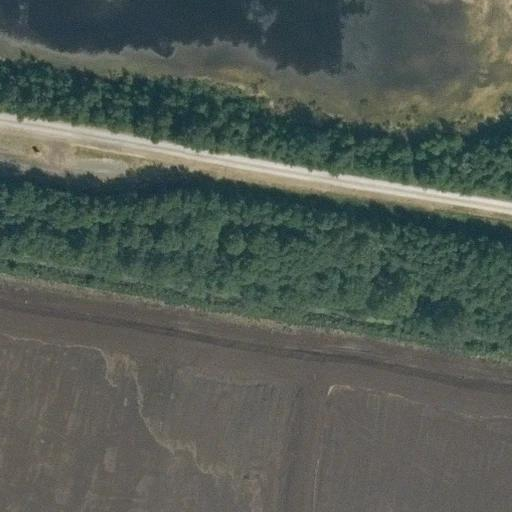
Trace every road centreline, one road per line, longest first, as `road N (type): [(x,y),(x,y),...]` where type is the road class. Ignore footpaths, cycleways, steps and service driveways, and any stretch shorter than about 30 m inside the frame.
road 1 (track): [(511,203),(0,116)]
road 2 (track): [(175,145),(71,163),(0,157)]
